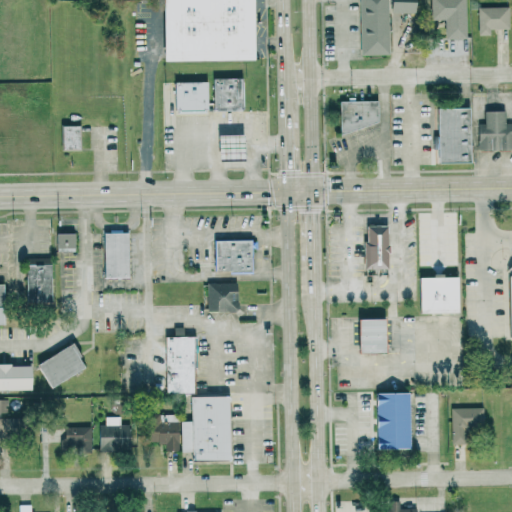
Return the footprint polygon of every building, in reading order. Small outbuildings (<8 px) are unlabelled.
[(250,0),(159,0),(161,60),(251,59),(250,0)] [(358,0),(359,55),(388,54),(387,0),(358,0)] [(414,12),(413,0),(389,0),(391,13),(414,12)] [(464,37),(463,0),(428,0),(429,19),(443,19),(443,38),(464,37)] [(477,7),(478,35),(489,35),(489,29),(509,28),(508,6),(477,7)] [(212,110),(242,110),(241,77),(211,78),(212,110)] [(206,110),(205,80),(172,81),(173,111),(206,110)] [(376,100),(338,101),(339,129),(377,128),(376,100)] [(468,107),(436,108),(437,162),(469,162),(468,107)] [(477,123),(478,150),(511,148),(511,136),(511,123),(504,123),(504,110),(483,111),(484,123),(477,123)] [(61,125),(61,150),(80,150),(79,125),(61,125)] [(242,134),(216,135),(216,161),(242,160),(242,134)] [(362,241),(365,241),(364,226),(386,226),(387,274),(363,275),(362,241)] [(103,278),(128,277),(127,230),(102,231),(103,278)] [(54,233),(55,251),(73,251),(73,233),(54,233)] [(213,240),(214,272),(250,271),(250,239),(213,240)] [(25,264),(24,305),(49,305),(50,264),(25,264)] [(459,312),(420,313),(419,276),(458,275),(459,312)] [(236,282),(206,282),(206,311),(236,311),(236,282)] [(356,319),(356,353),(383,353),(383,318),(356,319)] [(163,336),(164,393),(193,393),(192,336),(163,336)] [(49,387),(84,366),(70,343),(35,364),(49,387)] [(0,390),(29,390),(29,365),(0,364),(0,390)] [(408,391),(374,392),(375,449),(409,448),(408,391)] [(189,396),(190,421),(179,421),(180,452),(190,451),(190,461),(228,460),(227,395),(189,396)] [(450,407),(451,445),(467,444),(467,431),(482,430),(482,407),(450,407)] [(177,450),(177,414),(161,415),(161,414),(145,414),(145,443),(164,443),(164,450),(177,450)] [(119,417),(104,416),(104,425),(98,425),(97,447),(128,448),(129,425),(119,424),(119,417)] [(40,442),(61,442),(60,425),(40,426),(40,442)] [(64,449),(90,449),(90,427),(63,427),(64,449)]
